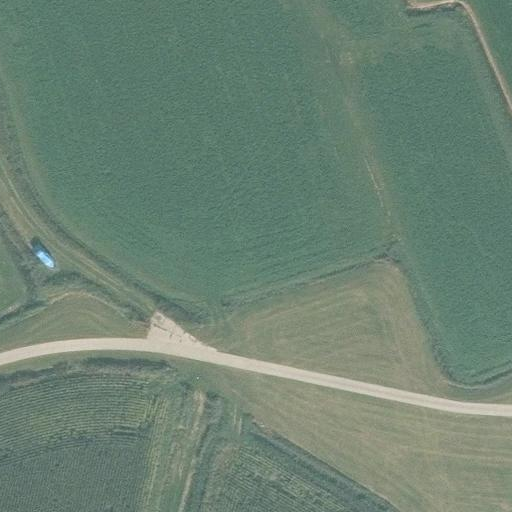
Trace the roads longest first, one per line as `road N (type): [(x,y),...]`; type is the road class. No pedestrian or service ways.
road 1 (unclassified): [(0,363),(68,348),(139,345),(511,413)]
road 2 (track): [(194,352),(63,260),(28,224),(0,173)]
